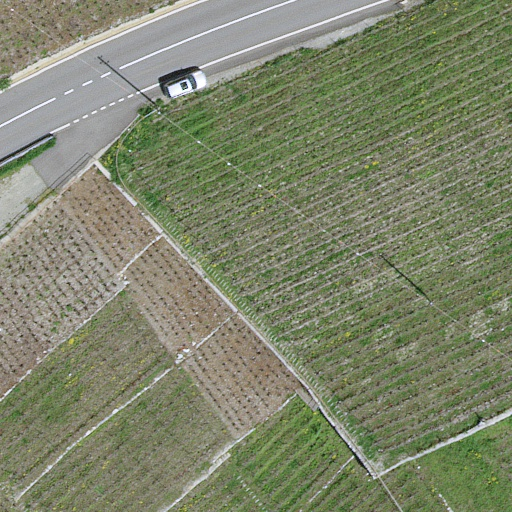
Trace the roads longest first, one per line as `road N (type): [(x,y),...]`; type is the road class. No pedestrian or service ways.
road 1 (secondary): [(0,125),(137,59),(290,0)]
road 2 (track): [(75,88),(92,128),(84,151),(0,222)]
